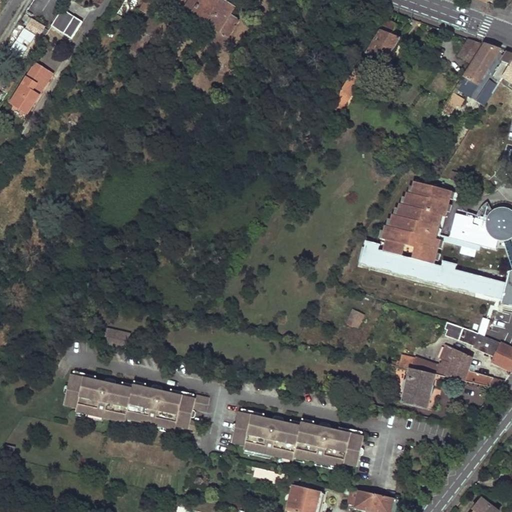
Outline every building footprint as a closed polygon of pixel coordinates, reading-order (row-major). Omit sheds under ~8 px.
[(146,0),(140,10),(151,16),(160,0),(146,0)] [(218,0),(192,0),(186,10),(217,30),(210,41),(221,48),(238,21),(230,16),(234,9),(218,0)] [(82,22),(62,9),(51,26),(71,39),(82,22)] [(24,15),(19,23),(32,32),(38,23),(24,15)] [(365,53),(362,58),(371,63),(375,57),(386,61),(401,39),(392,35),(398,25),(386,19),(379,31),(381,32),(367,54),(365,53)] [(135,64),(159,26),(150,20),(126,58),(135,64)] [(469,39),(459,55),(472,64),(484,45),(469,39)] [(467,82),(461,91),(470,97),(499,50),(485,46),(464,80),(467,82)] [(59,51),(56,55),(62,59),(65,55),(59,51)] [(511,54),(507,53),(492,78),(499,83),(502,78),(511,62),(511,54)] [(331,127),(371,63),(362,58),(323,122),(331,127)] [(511,62),(502,78),(511,84),(511,62)] [(36,64),(11,104),(28,114),(53,74),(36,64)] [(251,71),(246,78),(263,89),(268,81),(251,71)] [(484,106),(497,86),(490,81),(477,102),(484,106)] [(453,94),(440,114),(447,118),(456,104),(460,107),(463,102),(463,100),(453,94)] [(479,114),(483,106),(475,102),(471,109),(479,114)] [(303,105),(294,118),(304,124),(313,111),(303,105)] [(76,121),(78,118),(85,123),(89,116),(76,108),(70,117),(76,121)] [(511,211),(510,210),(508,209),(506,209),(503,208),(501,208),(498,209),(495,210),(493,212),(488,201),(484,204),(482,206),(480,209),(479,211),(477,215),(467,212),(466,217),(456,214),(450,237),(466,241),(464,247),(479,251),(481,245),(496,249),(498,241),(500,241),(502,242),(504,242),(505,241),(511,262),(511,272),(510,273),(507,284),(455,271),(457,265),(443,262),(442,267),(435,265),(441,241),(436,239),(437,235),(442,216),(446,217),(452,192),(414,182),(411,194),(407,193),(404,205),(400,204),(396,216),(392,215),(389,228),(385,226),(382,240),(386,241),(383,253),(378,251),(380,246),(366,243),(361,264),(366,265),(367,263),(382,267),(382,269),(392,272),(392,269),(408,273),(407,276),(417,278),(418,276),(433,280),(432,282),(443,285),(444,283),(459,287),(458,289),(469,292),(469,289),(484,293),(484,296),(494,298),(495,296),(503,298),(501,305),(504,306),(507,306),(510,307),(511,307),(511,243),(510,239),(511,238),(511,211)] [(450,238),(437,235),(436,239),(441,241),(464,247),(466,241),(450,237),(450,238)] [(353,311),(348,323),(358,328),(364,317),(353,311)] [(448,323),(445,329),(448,330),(446,335),(474,346),(473,347),(495,357),(492,362),(511,371),(511,369),(511,348),(500,343),(473,331),(448,323)] [(107,329),(103,344),(127,349),(131,335),(107,329)] [(455,349),(446,345),(440,360),(445,362),(450,364),(455,349)] [(493,380),(493,378),(474,372),(475,368),(474,366),(470,364),(472,357),(455,349),(450,364),(445,362),(443,365),(440,364),(440,366),(416,358),(415,359),(403,357),(401,364),(398,363),(398,367),(409,369),(433,375),(436,375),(499,389),(505,382),(493,380)] [(428,410),(431,395),(429,395),(433,375),(409,369),(404,392),(407,393),(404,403),(404,404),(428,410)] [(71,375),(64,406),(77,408),(77,412),(126,423),(126,420),(136,422),(176,431),(176,427),(197,431),(199,422),(191,421),(194,409),(207,412),(210,398),(197,395),(196,399),(194,399),(171,394),(162,392),(163,389),(162,387),(154,385),(152,386),(152,389),(134,385),(133,389),(122,386),(116,385),(116,382),(115,380),(107,379),(106,380),(105,383),(96,381),(73,376),(71,375)] [(239,413),(232,443),(245,446),(244,450),(294,461),(294,457),(343,468),(344,464),(357,467),(364,437),(362,437),(338,431),(330,429),(331,426),(330,425),(322,423),(321,424),(320,427),(314,426),(302,423),(301,426),(301,427),(290,424),(283,423),(284,420),(283,418),(275,416),(274,418),(273,420),(264,418),(241,413),(239,413)] [(5,446),(3,455),(13,457),(15,448),(5,446)] [(7,482),(11,483),(12,482),(19,484),(23,469),(10,465),(7,482)] [(271,479),(273,472),(252,467),(251,474),(271,479)] [(282,474),(273,472),(271,479),(291,483),(291,481),(281,479),(282,474)] [(198,489),(200,489),(202,488),(204,486),(206,484),(206,482),(206,479),(204,477),(203,475),(200,474),(198,474),(195,475),(193,476),(191,478),(191,481),(191,483),(192,485),(193,487),(195,489),(198,489)] [(282,474),(281,479),(291,481),(291,483),(298,485),(299,478),(282,474)] [(11,483),(9,493),(17,494),(19,484),(12,482),(11,483)] [(291,511),(319,511),(324,494),(295,487),(289,511),(291,511)] [(351,491),(348,504),(356,506),(360,493),(351,491)] [(356,506),(356,507),(377,511),(403,511),(410,503),(360,492),(360,493),(356,506)] [(170,496),(168,504),(180,507),(182,499),(170,496)] [(229,499),(227,508),(240,511),(242,502),(229,499)] [(497,511),(482,499),(473,511),(475,511),(474,511),(497,511)]
